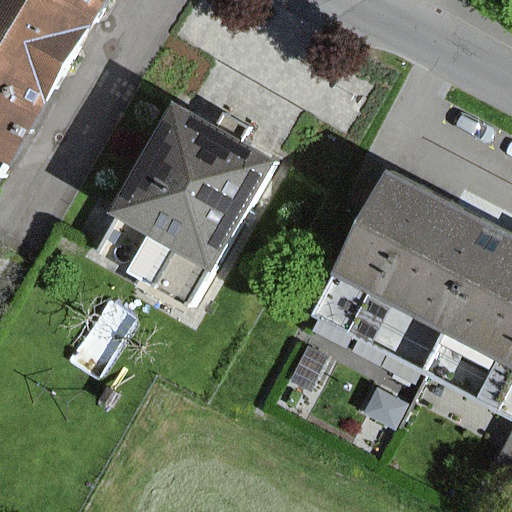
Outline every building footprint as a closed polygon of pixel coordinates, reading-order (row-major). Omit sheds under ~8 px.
[(0,0),(0,178),(4,180),(106,0),(0,0)] [(195,309),(277,162),(177,106),(95,253),(195,309)] [(511,236),(388,174),(315,317),(511,417),(511,236)] [(314,388),(330,358),(310,347),(294,377),(314,388)] [(394,428),(406,404),(386,394),(374,418),(394,428)] [(511,434),(488,480),(511,492),(511,434)]
